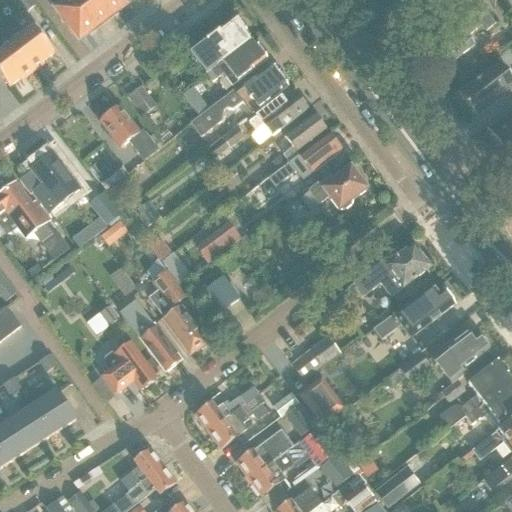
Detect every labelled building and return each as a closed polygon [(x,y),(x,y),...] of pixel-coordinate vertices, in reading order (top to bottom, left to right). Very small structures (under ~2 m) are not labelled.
[(36,4),(32,0),(17,0),(26,11),(36,4)] [(127,5),(123,0),(65,0),(55,8),(79,41),(127,5)] [(385,0),(385,1),(399,20),(425,0),(385,0)] [(477,4),(468,11),(480,26),(485,33),(494,26),(477,4)] [(442,66),(447,66),(474,46),(467,36),(480,26),(468,11),(466,9),(454,19),(455,21),(443,30),(446,34),(433,44),(438,51),(437,52),(436,58),(442,66)] [(237,21),(235,19),(190,55),(206,76),(208,75),(252,40),(246,33),(247,29),(241,21),(237,21)] [(13,27),(3,34),(32,71),(54,54),(32,26),(19,35),(13,27)] [(32,71),(3,34),(0,36),(0,49),(0,50),(0,49),(0,75),(9,88),(32,71)] [(252,40),(208,75),(214,83),(223,75),(233,87),(267,60),(267,59),(267,54),(261,47),(257,47),(252,40)] [(511,78),(500,63),(458,95),(476,118),(510,92),(511,94),(511,78)] [(209,111),(199,118),(198,119),(191,124),(200,136),(221,121),(223,111),(229,107),(236,108),(243,103),(252,115),(288,88),(286,86),(287,82),(282,76),(277,74),(272,68),(238,94),(235,91),(209,111)] [(154,109),(140,89),(127,99),(142,118),(154,109)] [(182,97),(198,119),(199,118),(209,111),(192,89),(182,97)] [(256,119),(248,125),(256,134),(252,137),(259,146),(271,137),(272,138),(306,111),(304,108),(304,104),(301,100),(297,99),(295,96),(292,98),(288,93),(256,119)] [(102,120),(99,122),(120,149),(129,143),(142,161),(157,149),(144,131),(140,134),(119,107),(110,114),(107,114),(102,118),(102,120)] [(511,113),(487,133),(507,158),(511,154),(511,113)] [(326,133),(313,116),(284,138),(293,148),(284,155),(289,161),(326,133)] [(244,139),(236,128),(222,138),(231,149),(244,139)] [(328,135),(269,181),(275,189),(296,173),(303,182),(312,174),(341,152),(328,135)] [(59,167),(51,157),(19,181),(29,194),(33,191),(48,212),(77,191),(59,167)] [(280,157),(272,163),(277,170),(285,163),(280,157)] [(352,202),(367,191),(366,189),(366,185),(361,178),(357,177),(350,169),(333,183),(331,180),(320,188),(318,184),(308,191),(309,193),(300,200),(310,212),(328,198),(339,212),(340,211),(344,211),(351,206),(352,202)] [(32,205),(16,183),(0,195),(0,225),(7,235),(17,227),(27,240),(34,234),(54,261),(68,251),(48,224),(51,222),(35,202),(32,205)] [(121,183),(107,194),(115,204),(129,194),(121,183)] [(102,193),(90,203),(107,225),(119,216),(102,193)] [(120,223),(101,238),(109,248),(128,233),(120,223)] [(207,264),(240,238),(229,224),(196,249),(207,264)] [(161,241),(150,250),(161,263),(172,255),(161,241)] [(405,251),(396,258),(392,253),(369,271),(369,272),(353,284),(363,297),(379,285),(390,299),(413,281),(414,283),(424,275),(422,272),(429,267),(414,248),(407,253),(405,251)] [(173,255),(160,265),(167,273),(179,263),(173,255)] [(37,266),(24,276),(32,286),(45,276),(37,266)] [(176,305),(186,297),(167,273),(155,281),(161,289),(174,306),(176,305)] [(14,295),(0,276),(0,296),(5,303),(14,295)] [(203,292),(219,315),(239,300),(223,278),(203,292)] [(389,319),(373,331),(381,341),(397,329),(400,327),(410,340),(419,333),(454,306),(453,305),(454,300),(450,295),(444,294),(443,292),(438,295),(432,287),(409,305),(410,305),(390,320),(389,319)] [(190,355),(206,343),(180,308),(179,309),(176,305),(174,306),(161,289),(148,299),(190,355)] [(118,313),(165,374),(181,362),(134,301),(118,313)] [(7,308),(0,313),(0,321),(11,335),(21,327),(7,308)] [(110,327),(119,320),(110,308),(101,315),(110,327)] [(0,341),(1,343),(11,335),(0,321),(0,341)] [(476,339),(472,333),(456,344),(454,341),(432,358),(435,361),(434,361),(452,385),(468,372),(466,369),(490,351),(489,349),(489,345),(486,340),(481,340),(479,337),(476,339)] [(340,355),(328,338),(292,365),(304,382),(340,355)] [(141,391),(157,380),(130,344),(116,355),(114,353),(111,353),(104,359),(104,366),(109,372),(102,378),(116,396),(134,382),(141,391)] [(39,364),(46,374),(56,367),(49,357),(39,364)] [(410,384),(428,372),(418,357),(400,369),(410,384)] [(456,406),(451,408),(439,417),(448,430),(465,417),(465,418),(511,382),(507,375),(508,370),(503,364),(498,364),(497,362),(468,384),(477,396),(461,408),(456,406)] [(3,387),(10,397),(20,390),(13,380),(3,387)] [(468,395),(458,381),(442,394),(452,407),(468,395)] [(490,413),(498,425),(511,414),(511,382),(465,418),(471,426),(480,419),(481,420),(490,413)] [(320,383),(301,397),(321,424),(340,409),(320,383)] [(215,410),(211,404),(195,417),(208,434),(259,395),(253,387),(229,405),(226,402),(215,410)] [(37,393),(28,399),(34,408),(52,437),(76,422),(57,393),(43,402),(37,393)] [(265,403),(259,395),(208,434),(220,450),(236,438),(231,432),(252,416),(257,422),(268,414),(262,405),(265,403)] [(24,415),(11,423),(29,452),(52,437),(34,408),(28,399),(18,405),(24,415)] [(511,421),(471,453),(479,462),(501,446),(509,456),(511,453),(511,421)] [(0,457),(6,467),(29,452),(11,423),(0,429),(0,457)] [(300,443),(299,444),(306,452),(309,457),(310,458),(317,468),(338,453),(319,428),(301,442),(300,443)] [(282,429),(236,464),(249,481),(295,446),(282,429)] [(295,446),(249,481),(262,499),(278,486),(274,480),(294,465),(296,468),(308,458),(310,458),(309,457),(306,452),(299,444),(295,446)] [(127,477),(121,482),(129,493),(137,487),(163,468),(150,450),(134,462),(139,468),(127,477)] [(321,469),(336,489),(353,476),(337,456),(321,469)] [(368,458),(357,466),(366,479),(377,472),(368,458)] [(511,458),(485,479),(481,482),(488,491),(511,478),(511,458)] [(103,511),(121,511),(132,504),(134,507),(155,491),(160,497),(176,485),(163,468),(137,487),(129,493),(128,494),(103,511)] [(420,487),(406,469),(374,494),(388,511),(420,487)] [(87,475),(79,480),(84,487),(92,482),(87,475)] [(309,488),(290,502),(276,511),(312,511),(322,505),(309,488)] [(366,491),(349,504),(355,511),(364,511),(375,504),(366,491)] [(75,511),(93,511),(81,493),(68,502),(75,511)] [(49,511),(62,511),(56,502),(47,509),(49,511)] [(191,511),(185,503),(172,511),(191,511)]
